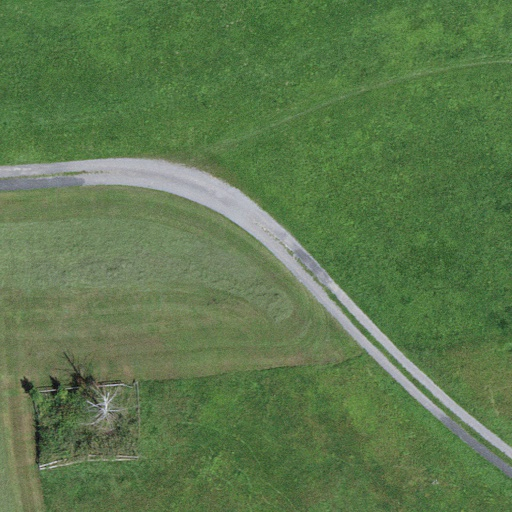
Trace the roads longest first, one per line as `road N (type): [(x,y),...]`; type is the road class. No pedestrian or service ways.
road 1 (track): [(199,185),(261,225),(464,427),(511,462)]
road 2 (track): [(0,179),(158,171),(199,185)]
